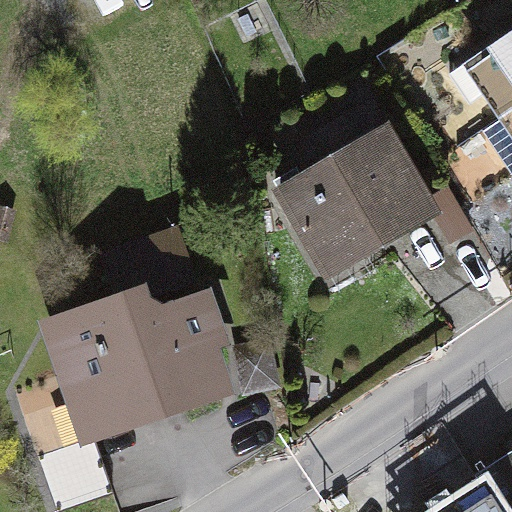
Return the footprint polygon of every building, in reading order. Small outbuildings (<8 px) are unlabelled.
[(511,57),(481,77),(511,127),(511,57)] [(392,135),(277,199),(340,310),(455,245),(392,135)] [(199,293),(56,340),(100,473),(243,425),(199,293)] [(286,353),(246,356),(250,402),(289,399),(286,353)] [(65,422),(36,428),(44,464),(73,457),(65,422)] [(511,511),(511,476),(488,492),(500,511),(511,511)] [(500,511),(488,492),(455,511),(500,511)]
